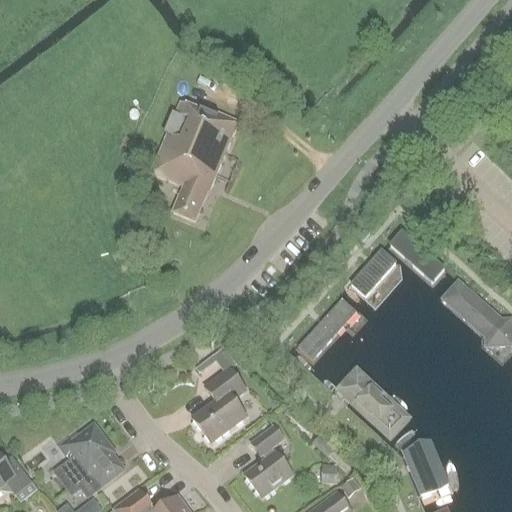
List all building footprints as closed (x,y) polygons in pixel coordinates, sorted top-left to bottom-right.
[(238,127),(183,104),(151,179),(182,192),(174,211),(176,213),(174,217),(195,226),(208,194),(210,195),(238,127)] [(419,223),(429,232),(436,223),(427,215),(419,223)] [(449,235),(440,227),(434,234),(443,242),(449,235)] [(364,232),(363,233),(357,240),(363,244),(369,237),(365,233),(364,232)] [(388,249),(442,297),(454,284),(400,236),(388,249)] [(365,305),(398,267),(382,252),(348,290),(365,305)] [(444,303),(485,340),(509,361),(511,357),(511,334),(459,287),(444,303)] [(314,367),(346,332),(360,315),(342,299),(296,351),(314,367)] [(283,331),(278,327),(272,333),(277,337),(283,331)] [(413,422),(357,371),(335,395),(390,446),(413,422)] [(192,423),(211,449),(246,423),(233,405),(246,395),(229,373),(205,391),(215,406),(192,423)] [(265,463),(244,479),(262,503),(293,480),(275,456),(274,456),(272,453),(284,444),(274,430),(251,447),(261,461),(263,459),(265,463)] [(111,455),(93,432),(81,441),(76,434),(59,448),(72,465),(57,476),(72,496),(81,489),(88,499),(101,489),(100,488),(111,480),(106,474),(100,479),(93,469),(111,455)] [(321,438),(314,446),(312,447),(327,461),(328,459),(335,452),(321,438)] [(424,508),(453,495),(430,439),(400,451),(424,508)] [(0,490),(5,487),(15,500),(32,487),(12,459),(4,465),(0,459),(0,490)] [(338,469),(322,468),(321,488),(337,488),(338,469)] [(361,493),(353,482),(340,491),(347,502),(361,493)] [(186,511),(177,500),(161,511),(151,511),(138,494),(113,511),(186,511)] [(348,511),(337,497),(316,511),(348,511)]
